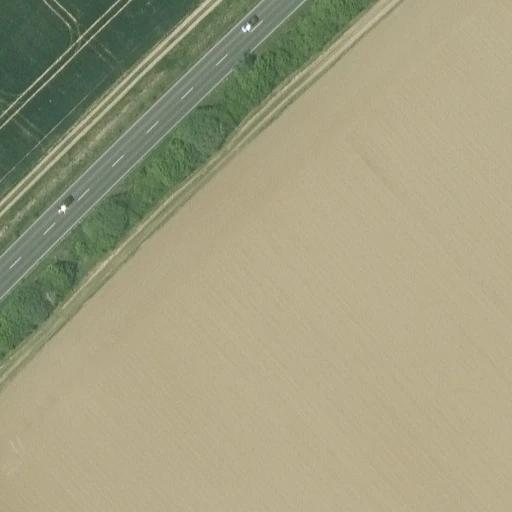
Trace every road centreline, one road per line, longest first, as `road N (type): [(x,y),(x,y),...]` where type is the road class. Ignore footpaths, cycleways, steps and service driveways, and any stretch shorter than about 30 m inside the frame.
road 1 (track): [(0,417),(418,0)]
road 2 (primary): [(319,0),(0,311)]
road 3 (track): [(242,0),(0,239)]
